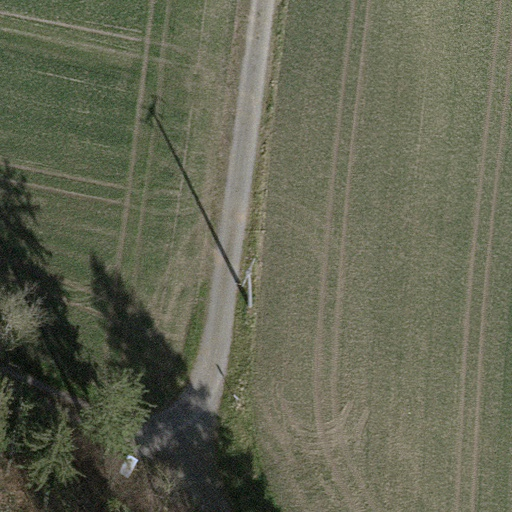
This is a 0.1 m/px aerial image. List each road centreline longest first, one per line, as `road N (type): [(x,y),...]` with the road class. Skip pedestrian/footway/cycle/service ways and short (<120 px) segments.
road 1 (track): [(263,0),(218,404),(185,463)]
road 2 (track): [(217,511),(185,463),(0,366)]
